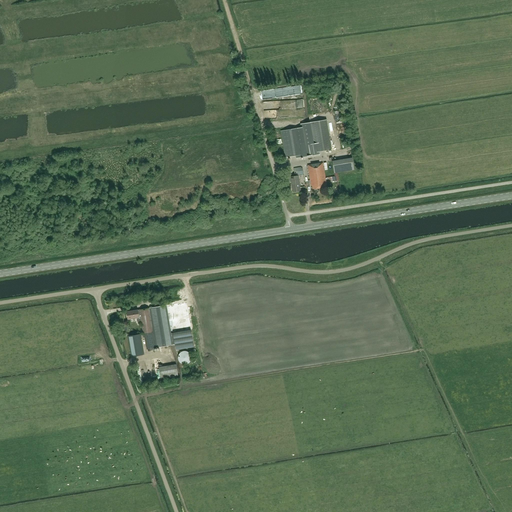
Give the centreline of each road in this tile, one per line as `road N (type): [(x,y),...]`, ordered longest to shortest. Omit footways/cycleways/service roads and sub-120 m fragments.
road 1 (unclassified): [(95,288),(258,265),(330,272),(416,241),(511,225)]
road 2 (primary): [(290,229),(0,273)]
road 3 (unclassified): [(176,511),(95,288)]
road 4 (primary): [(511,195),(290,229)]
road 5 (unclassified): [(290,229),(250,87)]
